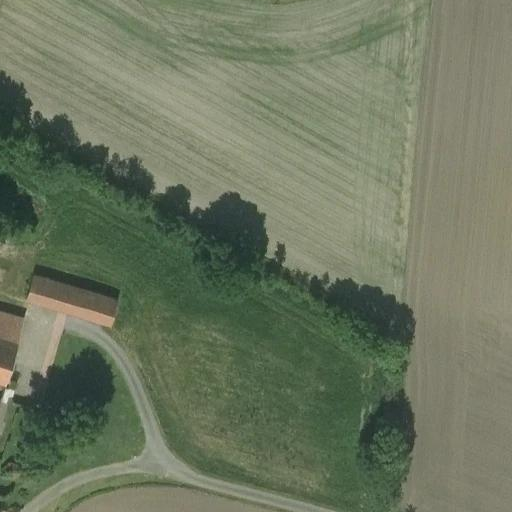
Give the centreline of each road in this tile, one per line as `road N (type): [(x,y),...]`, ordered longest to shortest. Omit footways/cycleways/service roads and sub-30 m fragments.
road 1 (unclassified): [(0,296),(54,315),(119,355),(164,466)]
road 2 (unclassified): [(164,466),(305,511)]
road 3 (unclassified): [(29,511),(88,473),(164,466)]
